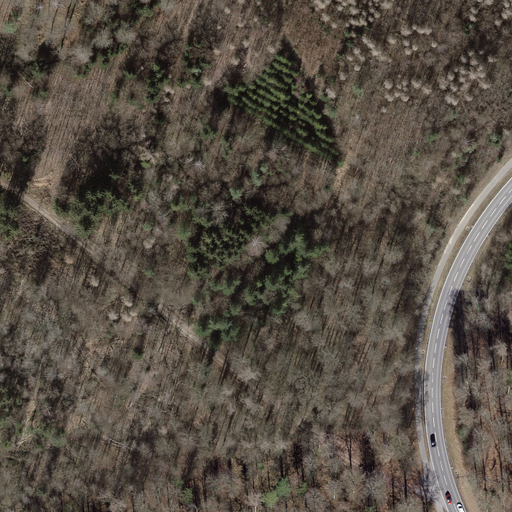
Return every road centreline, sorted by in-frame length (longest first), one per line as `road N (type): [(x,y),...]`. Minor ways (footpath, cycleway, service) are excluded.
road 1 (track): [(447,483),(410,490),(329,447),(0,182)]
road 2 (secondary): [(511,186),(459,274),(435,365),(447,483),(460,511)]
road 3 (track): [(170,316),(169,339),(143,392),(116,422),(0,455)]
